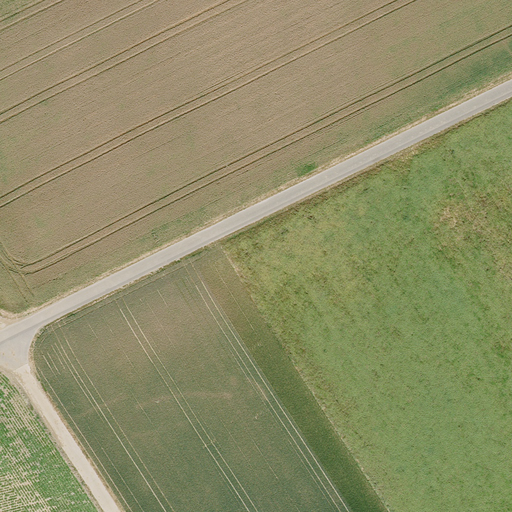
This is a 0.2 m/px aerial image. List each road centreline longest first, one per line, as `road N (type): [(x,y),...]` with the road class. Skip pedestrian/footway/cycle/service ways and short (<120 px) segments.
road 1 (track): [(0,338),(511,88)]
road 2 (track): [(0,334),(115,511)]
